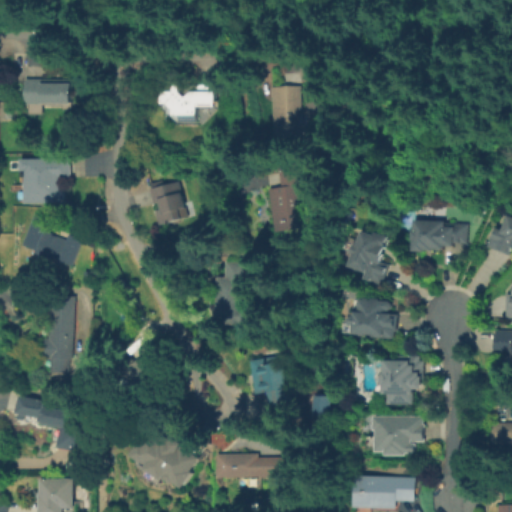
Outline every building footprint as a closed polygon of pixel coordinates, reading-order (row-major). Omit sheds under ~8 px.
[(75,79),(75,108),(28,108),(28,79),(75,79)] [(198,116),(169,116),(169,85),(215,85),(215,108),(198,108),(198,116)] [(301,88),(301,113),(312,113),(312,139),(275,139),(275,88),(301,88)] [(64,203),(25,203),(25,160),(72,160),(72,179),(64,179),(64,203)] [(280,233),(272,191),(284,189),(281,174),(301,170),(311,227),(280,233)] [(154,187),(182,181),(190,221),(162,227),(154,187)] [(39,216),(53,221),(48,233),(70,242),(72,235),(85,241),(74,268),(25,248),(39,216)] [(490,249),(499,230),(504,232),(511,217),(511,249),(508,257),(490,249)] [(417,222),(453,222),(452,224),(469,225),(469,245),(446,245),(446,253),(417,254),(417,222)] [(350,267),(366,229),(385,238),(386,236),(395,239),(383,265),(392,269),(384,287),(365,279),(367,275),(350,267)] [(229,280),(229,263),(249,263),(248,308),(253,308),(253,324),(229,324),(229,327),(219,327),(220,280),(229,280)] [(72,359),(72,372),(55,372),(55,359),(52,359),(52,300),(77,300),(77,359),(72,359)] [(354,337),(354,320),(367,300),(387,300),(387,317),(400,317),(400,337),(354,337)] [(511,370),(508,370),(508,355),(497,355),(497,333),(511,333),(511,370)] [(270,395),(259,396),(254,362),(287,357),(295,410),(272,413),(270,395)] [(149,360),(171,384),(151,403),(128,380),(149,360)] [(417,393),(417,407),(394,407),(394,393),(387,393),(387,361),(425,361),(425,393),(417,393)] [(20,420),(24,400),(81,413),(78,426),(92,429),(86,457),(59,451),(64,431),(20,420)] [(418,454),(381,454),(381,418),(427,418),(427,441),(418,441),(418,454)] [(511,446),(497,446),(498,421),(511,421),(511,446)] [(130,452),(139,439),(143,442),(150,431),(158,436),(160,433),(162,435),(164,432),(199,455),(191,468),(192,469),(182,485),(173,479),(172,481),(162,475),(161,476),(144,466),(147,462),(130,452)] [(263,456),(263,458),(294,459),(293,476),(224,476),(224,456),(263,456)] [(400,508),(357,508),(357,479),(416,479),(416,501),(400,501),(400,508)] [(42,511),(42,482),(76,481),(76,511),(42,511)] [(511,511),(511,503),(497,503),(496,511),(511,511)]
